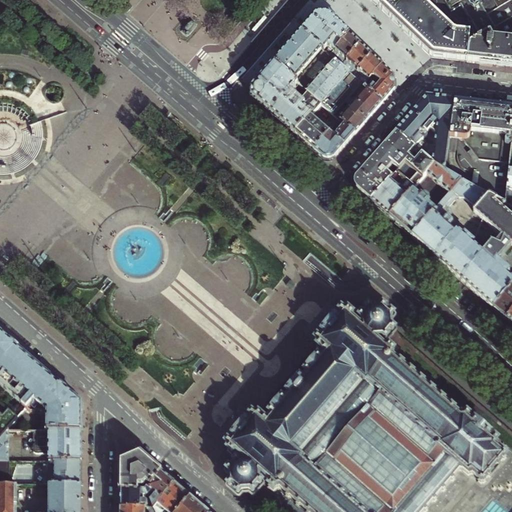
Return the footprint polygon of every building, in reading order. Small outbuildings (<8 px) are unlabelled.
[(370,0),(372,1),(402,29),(432,58),(467,62),(469,46),(483,38),(462,5),(452,11),(444,0),(370,0)] [(496,30),(477,0),(444,0),(452,11),(462,5),(483,38),(496,30)] [(511,0),(477,0),(496,30),(483,38),(469,46),(467,62),(483,64),(511,67),(511,0)] [(338,24),(329,16),(316,16),(309,25),(301,33),(330,58),(349,35),(338,24)] [(341,68),(330,58),(301,33),(296,40),(280,58),(276,63),(274,65),(297,86),(314,100),(320,105),(347,73),(341,68)] [(341,68),(361,46),(355,41),(349,35),(330,58),(341,68)] [(352,78),(372,56),(366,50),(361,46),(341,68),(347,73),(352,78)] [(364,87),(383,66),(378,61),(372,56),(352,78),(361,85),(364,87)] [(320,105),(314,100),(306,109),(294,98),(296,95),(292,92),(297,86),(274,65),(261,80),(257,85),(257,86),(255,87),(253,90),(252,92),(252,95),(253,98),(254,100),(256,102),(258,103),(257,105),(271,116),(294,136),(310,118),(321,106),(320,105)] [(383,104),(395,90),(395,84),(395,78),(383,66),(364,87),(383,104)] [(340,110),(345,104),(350,98),(361,85),(352,78),(347,73),(320,105),(321,106),(334,117),(336,114),(340,110)] [(361,85),(350,98),(372,117),(379,109),(383,104),(364,87),(361,85)] [(372,117),(350,98),(345,104),(367,123),(370,120),(372,117)] [(411,116),(395,135),(435,165),(445,172),(449,139),(454,101),(427,98),(411,116)] [(511,138),(511,107),(507,107),(484,105),(461,102),(454,101),(449,139),(462,140),(478,161),(509,166),(511,138)] [(362,128),(367,123),(345,104),(340,110),(345,115),(342,119),(336,114),(334,117),(345,126),(356,135),(362,128)] [(330,135),(310,118),(294,136),(303,144),(313,153),(330,135)] [(340,132),(351,141),(356,135),(345,126),(340,132)] [(351,141),(340,132),(336,128),(330,135),(313,153),(321,159),(324,161),(326,161),(327,161),(329,162),(331,161),(333,160),(334,161),(351,141)] [(391,140),(384,147),(405,164),(422,179),(435,165),(395,135),(391,140)] [(405,164),(384,147),(376,156),(356,180),(357,180),(356,183),(356,185),(356,187),(357,189),(357,190),(371,203),(405,164)] [(422,179),(405,164),(371,203),(379,210),(389,218),(422,179)] [(445,172),(435,165),(422,179),(389,218),(401,229),(412,238),(461,181),(445,172)] [(466,201),(468,203),(473,202),(478,207),(488,196),(461,181),(412,238),(423,248),(434,258),(455,233),(458,229),(458,227),(460,225),(459,213),(457,211),(466,201)] [(509,207),(488,196),(478,207),(484,212),(482,215),(504,234),(496,243),(491,243),(482,253),(473,246),(475,242),(469,237),(467,240),(462,236),(460,238),(455,233),(434,258),(443,266),(465,284),(493,309),(511,286),(511,279),(506,274),(509,270),(497,260),(498,258),(501,260),(511,247),(511,219),(504,213),(509,207)] [(511,286),(493,309),(499,314),(505,319),(511,311),(511,286)] [(264,419),(258,414),(256,417),(252,414),(238,430),(224,446),(227,449),(225,452),(232,458),(234,455),(234,456),(235,455),(241,460),(239,463),(235,460),(224,472),(229,477),(229,483),(226,486),(239,497),(242,494),(248,493),(253,497),(263,485),(260,482),(263,479),(268,484),(267,485),(268,486),(267,487),(273,493),(275,491),(276,492),(277,490),(278,491),(280,490),(285,495),(284,496),(288,500),(290,499),(296,504),(295,505),(299,509),(300,508),(305,511),(452,511),(477,484),(476,483),(478,481),(479,482),(478,483),(481,486),(482,485),(484,486),(487,481),(486,480),(488,478),(489,479),(493,475),(492,474),(497,468),(498,469),(502,465),(501,464),(503,461),(504,463),(508,458),(507,457),(508,456),(503,452),(502,453),(496,448),(498,446),(496,445),(499,441),(487,431),(486,431),(479,425),(479,424),(467,413),(463,417),(462,416),(461,417),(455,412),(456,411),(452,407),(451,409),(445,404),(446,402),(442,398),(441,399),(435,395),(436,393),(431,389),(430,390),(425,386),(426,384),(421,380),(420,381),(414,377),(415,375),(411,372),(410,373),(404,367),(405,366),(400,362),(399,363),(393,358),(394,357),(395,355),(394,354),(396,353),(389,346),(387,348),(387,347),(386,349),(380,344),(382,341),(386,344),(397,331),(393,327),(392,321),(395,318),(382,307),(379,310),(373,310),(369,307),(357,320),(361,323),(359,325),(353,320),(354,319),(353,318),(355,316),(348,311),(346,313),(342,310),(328,326),(314,343),(317,346),(315,349),(321,354),(264,419)] [(0,440),(7,432),(26,411),(30,415),(34,415),(37,411),(42,416),(43,432),(81,432),(82,404),(74,398),(73,398),(66,392),(67,392),(65,390),(64,391),(59,386),(60,385),(58,384),(57,384),(51,379),(52,378),(50,376),(49,377),(42,372),(43,371),(41,369),(41,370),(36,366),(35,365),(35,364),(33,362),(32,363),(29,360),(26,357),(26,356),(24,354),(24,355),(21,353),(18,350),(19,349),(16,348),(11,344),(11,343),(9,341),(9,342),(2,337),(3,336),(0,333),(0,440)] [(48,455),(48,462),(81,462),(81,447),(81,432),(43,432),(36,432),(33,435),(33,442),(36,444),(33,446),(33,453),(36,454),(48,455)] [(145,492),(161,474),(150,464),(140,455),(121,464),(121,492),(145,492)] [(48,462),(47,462),(47,486),(50,486),(81,487),(81,476),(81,462),(48,462)] [(145,492),(153,510),(175,486),(168,479),(161,474),(145,492)] [(16,511),(17,486),(0,486),(0,511),(16,511)] [(81,511),(81,506),(81,487),(50,486),(49,511),(81,511)] [(153,510),(153,511),(163,511),(165,511),(178,511),(190,499),(182,492),(175,486),(153,510)] [(121,510),(153,510),(145,492),(121,492),(121,502),(121,510)] [(205,511),(200,508),(190,499),(178,511),(205,511)]
